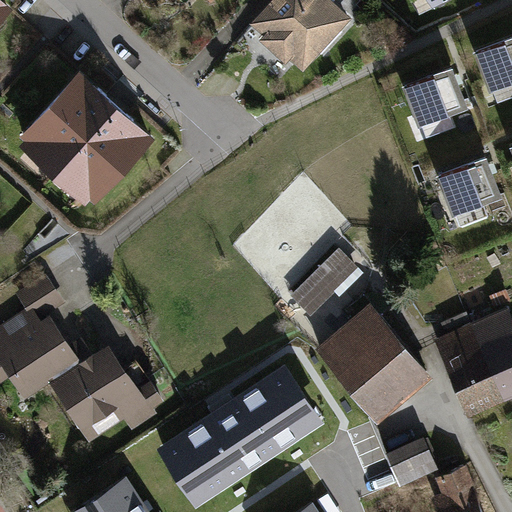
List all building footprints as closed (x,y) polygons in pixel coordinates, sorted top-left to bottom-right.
[(0,0),(0,21),(12,9),(2,0),(0,0)] [(203,0),(216,11),(224,0),(203,0)] [(271,0),(248,25),(303,77),(367,9),(356,0),(271,0)] [(415,0),(421,12),(447,0),(415,0)] [(511,33),(469,50),(484,86),(511,75),(511,33)] [(445,67),(400,85),(414,122),(459,104),(445,67)] [(79,79),(25,139),(95,202),(149,141),(79,79)] [(480,154),(435,173),(450,209),(495,190),(480,154)] [(360,266),(340,247),(291,295),(311,315),(360,266)] [(67,306),(45,274),(14,296),(25,311),(0,328),(0,387),(12,379),(26,400),(48,386),(91,448),(127,424),(135,436),(158,420),(153,413),(166,404),(136,360),(121,370),(103,344),(89,353),(76,333),(64,341),(49,319),(67,306)] [(317,347),(330,363),(380,422),(434,377),(371,303),(317,347)] [(472,321),(507,400),(511,397),(511,308),(510,305),(472,321)] [(507,400),(472,321),(434,338),(469,417),(507,400)] [(223,407),(164,447),(197,497),(317,417),(284,368),(223,407)] [(390,452),(404,484),(440,469),(426,436),(390,452)] [(443,491),(434,495),(441,511),(485,511),(475,487),(477,486),(467,464),(437,476),(443,491)] [(146,511),(125,479),(74,511),(146,511)]
